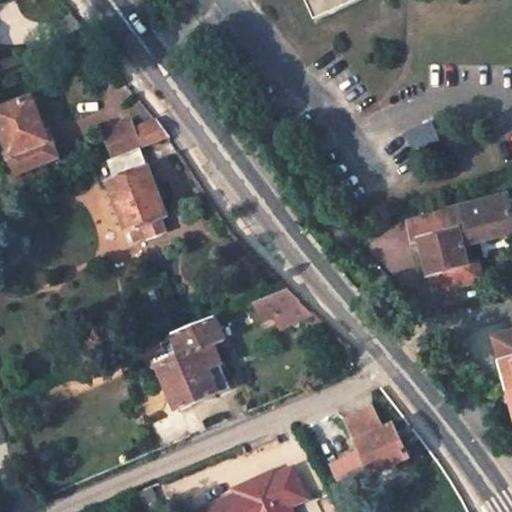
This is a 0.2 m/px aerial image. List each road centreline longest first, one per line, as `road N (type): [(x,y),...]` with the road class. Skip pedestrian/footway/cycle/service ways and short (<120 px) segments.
road 1 (tertiary): [(392,361),(287,237),(109,0)]
road 2 (unknown): [(171,82),(247,30),(357,151),(381,155),(511,134)]
road 3 (residential): [(392,361),(47,511)]
road 4 (tertiary): [(508,511),(392,361)]
